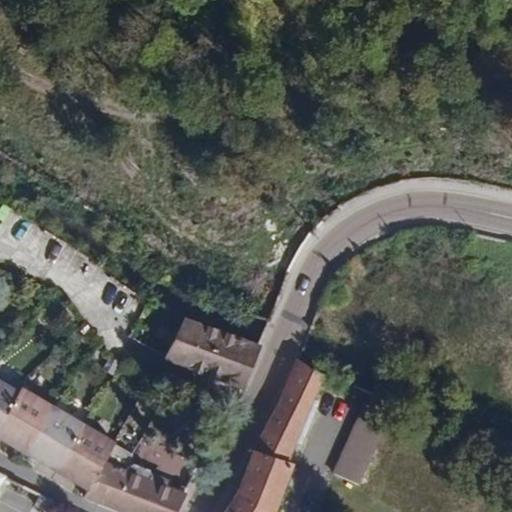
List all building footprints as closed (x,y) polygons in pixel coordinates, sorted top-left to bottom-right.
[(184,319),(165,357),(242,387),(259,345),(184,319)] [(238,492),(225,511),(267,511),(294,445),(300,447),(317,404),(311,402),(320,379),(346,393),(352,382),(326,368),(322,376),(296,361),(279,403),(254,449),(238,492)] [(0,437),(89,488),(104,461),(115,441),(22,388),(19,393),(0,381),(0,437)] [(366,405),(334,475),(359,486),(390,416),(366,405)] [(89,488),(83,496),(123,511),(173,511),(184,493),(155,482),(150,469),(133,462),(128,465),(126,470),(107,462),(104,461),(89,488)]
